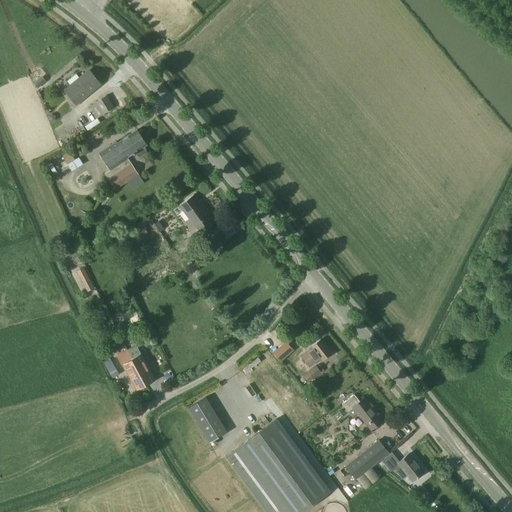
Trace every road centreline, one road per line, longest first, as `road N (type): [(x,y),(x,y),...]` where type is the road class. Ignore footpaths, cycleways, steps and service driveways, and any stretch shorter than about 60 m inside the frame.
road 1 (tertiary): [(313,274),(125,51),(63,0)]
road 2 (tertiary): [(511,511),(313,274)]
road 3 (residential): [(313,274),(232,360),(138,414)]
